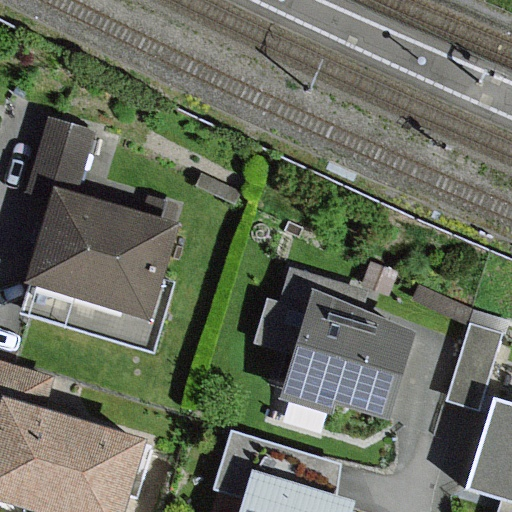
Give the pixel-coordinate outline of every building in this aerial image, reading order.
[(61,180),(83,187),(101,127),(51,112),(33,172),(61,180)] [(83,187),(61,180),(22,311),(158,351),(180,277),(168,274),(185,216),(83,187)] [(369,262),(362,281),(394,293),(401,274),(369,262)] [(258,340),(301,352),(321,282),(323,273),(293,265),(283,299),(271,295),(258,340)] [(422,325),(321,282),(301,352),(289,390),(340,407),(344,395),(397,414),(422,325)] [(473,320),(448,399),(482,409),(506,330),(473,320)] [(0,422),(10,388),(50,400),(58,375),(0,357),(0,422)] [(50,400),(10,388),(0,422),(0,490),(72,511),(129,511),(154,431),(50,400)] [(511,405),(496,401),(467,490),(503,501),(511,503),(511,405)] [(257,469),(340,494),(349,463),(235,429),(225,460),(257,469)] [(340,494),(257,469),(245,511),(354,511),(358,499),(340,494)] [(511,511),(511,503),(503,501),(499,511),(511,511)]
